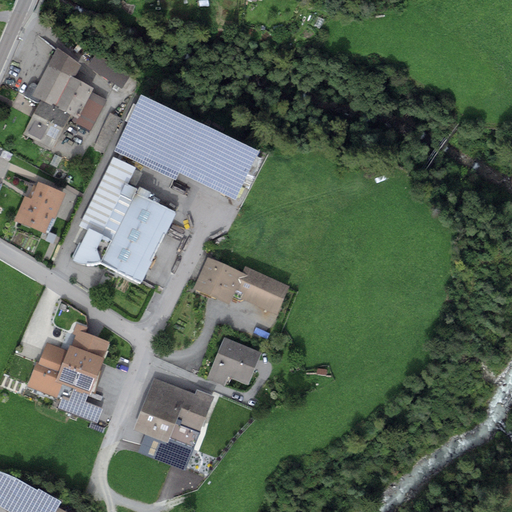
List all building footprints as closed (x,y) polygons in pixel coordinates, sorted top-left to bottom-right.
[(79,67),(55,50),(35,86),(30,83),(22,96),(38,103),(67,119),(89,131),(105,100),(91,94),(92,91),(72,80),(79,67)] [(87,67),(120,90),(130,77),(97,54),(87,67)] [(251,155),(140,100),(115,154),(172,181),(175,175),(229,203),(251,155)] [(67,119),(38,103),(20,137),(50,152),(67,119)] [(120,119),(108,114),(93,149),(105,154),(120,119)] [(99,266),(134,196),(124,191),(134,171),(113,161),(78,227),(81,229),(73,242),(79,245),(70,263),(82,269),(99,266)] [(63,198),(36,185),(28,202),(22,199),(11,224),(41,238),(48,222),(51,223),(63,198)] [(174,217),(134,196),(99,266),(138,286),(174,217)] [(56,236),(47,232),(44,240),(52,244),(56,236)] [(227,305),(231,296),(241,276),(206,260),(192,289),(227,305)] [(244,268),(241,276),(231,296),(274,316),(287,288),(244,268)] [(70,349),(100,361),(106,343),(77,332),(70,349)] [(260,355),(223,339),(205,379),(221,386),(225,376),(246,386),(260,355)] [(53,381),(65,351),(46,344),(35,374),(53,381)] [(100,361),(70,349),(66,348),(65,351),(53,381),(73,389),(87,394),(100,361)] [(160,402),(145,396),(131,430),(165,444),(172,427),(197,437),(211,402),(167,384),(160,402)] [(84,402),(87,394),(73,389),(68,400),(62,398),(58,409),(96,424),(102,409),(84,402)] [(0,508),(6,511),(52,511),(55,507),(57,503),(34,490),(33,492),(7,476),(0,473),(0,508)]
